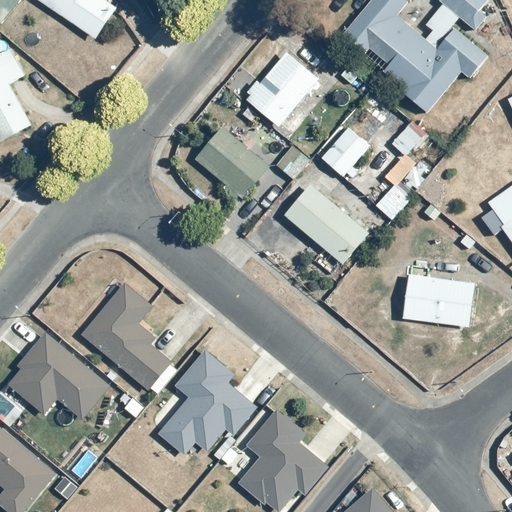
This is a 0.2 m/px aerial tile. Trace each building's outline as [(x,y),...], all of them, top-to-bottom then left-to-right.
[(21,0),(0,0),(0,24),(1,25),(21,0)] [(39,0),(95,40),(118,8),(105,0),(39,0)] [(410,2),(407,0),(374,0),(343,38),(365,56),(372,48),(392,65),(384,74),(430,112),(464,71),(472,78),(490,56),(457,28),(440,49),(399,15),(410,2)] [(489,0),(441,0),(478,30),(490,16),(482,10),(489,0)] [(0,55),(0,144),(31,128),(8,86),(25,76),(11,50),(0,55)] [(281,127),(321,79),(289,52),(263,83),(259,81),(250,92),(253,95),(249,100),(281,127)] [(198,159),(246,199),(273,167),(225,126),(198,159)] [(324,158),(346,176),(373,145),(351,127),(324,158)] [(429,167),(407,149),(385,177),(406,194),(412,187),(418,191),(427,180),(421,176),(429,167)] [(313,184),(287,215),(345,264),(372,233),(313,184)] [(480,242),(466,229),(456,241),(471,254),(480,242)] [(153,305),(138,293),(151,278),(130,261),(118,275),(125,281),(81,333),(151,392),(174,365),(148,342),(153,336),(137,323),(153,305)] [(411,274),(405,318),(473,327),(479,283),(411,274)] [(110,386),(46,333),(6,381),(45,413),(57,398),(83,419),(110,386)] [(233,373),(206,350),(176,385),(189,397),(159,433),(185,455),(196,442),(207,451),(226,429),(233,435),(257,407),(226,381),(233,373)] [(303,431),(276,409),(247,444),(261,455),(239,482),(275,511),(284,511),(301,491),(305,494),(328,466),(296,439),(303,431)] [(23,511),(56,474),(0,426),(0,483),(6,489),(0,496),(0,503),(10,511),(23,511)] [(393,511),(373,488),(344,511),(393,511)]
